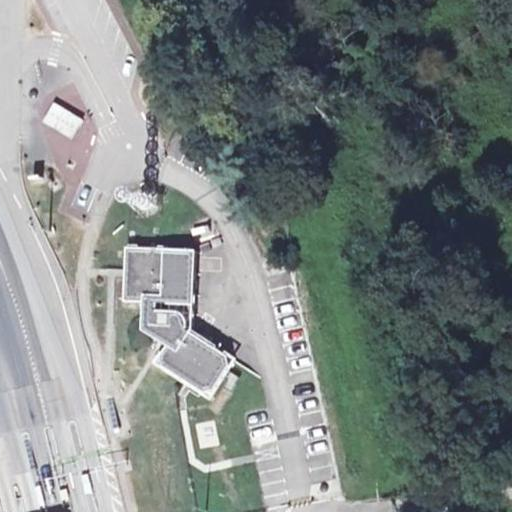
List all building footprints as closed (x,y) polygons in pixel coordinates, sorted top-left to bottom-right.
[(52,125),(77,139),(85,127),(60,112),(52,125)] [(166,322),(177,322),(176,269),(134,269),(134,322),(156,322),(166,322)] [(203,269),(176,269),(177,322),(177,330),(184,330),(190,331),(194,332),(195,334),(196,336),(197,337),(196,340),(194,347),(200,351),(203,346),(203,269)] [(155,349),(178,364),(184,355),(165,343),(166,322),(156,322),(155,349)] [(178,364),(168,381),(221,414),(243,377),(216,361),(208,356),(200,351),(194,347),(190,345),(184,355),(178,364)] [(212,350),(208,356),(216,361),(220,355),(212,350)]
